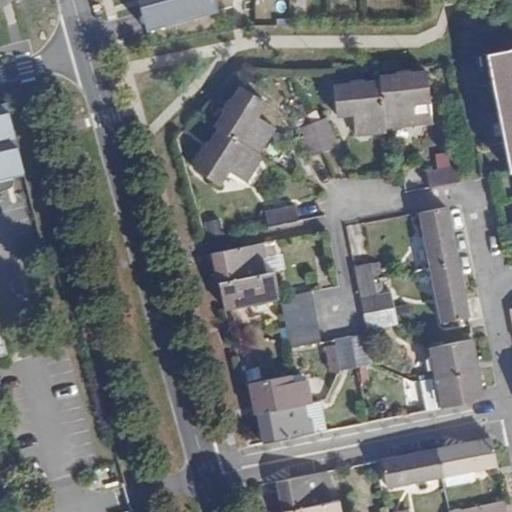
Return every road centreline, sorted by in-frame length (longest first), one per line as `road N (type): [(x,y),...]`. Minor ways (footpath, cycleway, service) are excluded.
road 1 (residential): [(208,474),(86,53)]
road 2 (residential): [(492,282),(475,189),(332,217),(347,284),(333,309)]
road 3 (residential): [(208,474),(511,417)]
